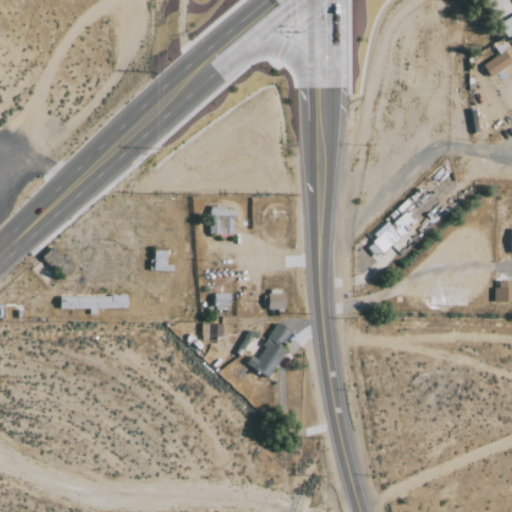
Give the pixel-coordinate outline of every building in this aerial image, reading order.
[(511,29),(511,16),(499,23),(504,34),(511,29)] [(490,77),(511,63),(504,51),(482,65),(490,77)] [(209,234),(234,234),(234,209),(210,209),(209,234)] [(387,221),(372,235),(376,239),(366,248),(376,258),(408,229),(398,218),(391,225),(387,221)] [(494,303),(511,303),(511,282),(495,282),(494,303)] [(230,294),(214,294),(213,309),(230,309),(230,294)] [(284,295),(264,295),(264,309),(283,310),(284,295)] [(59,309),(89,309),(89,314),(95,314),(96,297),(60,296),(59,309)] [(96,296),(96,308),(109,308),(109,299),(114,299),(113,307),(124,308),(125,297),(96,296)] [(245,365),(267,378),(285,350),(281,348),(291,331),(277,322),(255,358),(251,356),(245,365)] [(222,324),(201,323),(200,340),(222,341),(222,324)]
